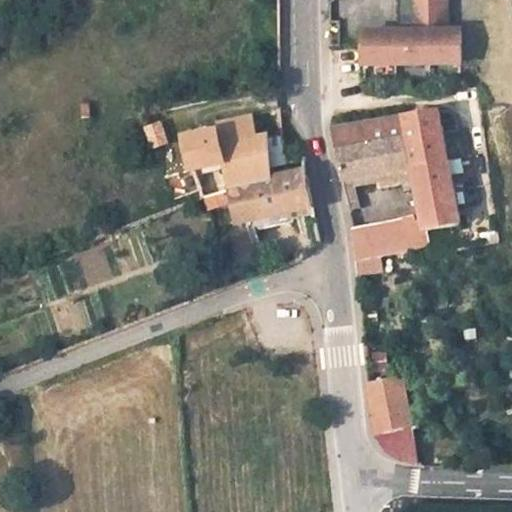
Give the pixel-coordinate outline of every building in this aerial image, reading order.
[(414,0),(414,27),(363,30),(362,67),(461,64),(463,27),(450,28),(450,0),(414,0)] [(347,188),(357,187),(355,178),(415,167),(425,213),(429,230),(463,222),(459,204),(451,162),(440,109),(335,128),(347,188)] [(275,115),(220,128),(225,154),(279,134),(275,115)] [(167,143),(161,125),(149,129),(156,147),(167,143)] [(208,134),(186,138),(192,171),(223,165),(236,225),(314,208),(307,174),(305,145),(303,129),(279,134),(225,154),(220,128),(218,126),(207,128),(208,134)] [(459,204),(473,201),(465,160),(451,162),(459,204)] [(362,205),(357,187),(347,188),(352,207),(362,205)] [(222,206),(219,194),(205,197),(208,209),(222,206)] [(355,230),(359,257),(431,242),(429,230),(425,213),(355,230)] [(372,386),(376,420),(376,422),(377,428),(381,438),(413,428),(402,379),(372,386)] [(413,428),(381,438),(383,442),(390,451),(399,457),(407,461),(412,462),(426,464),(419,426),(413,428)]
